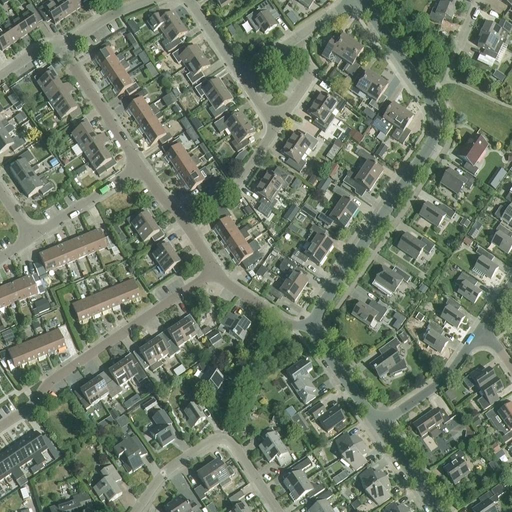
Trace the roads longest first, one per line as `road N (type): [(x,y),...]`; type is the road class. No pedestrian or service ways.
road 1 (unclassified): [(309,325),(436,137),(433,105),(360,0)]
road 2 (residential): [(0,425),(36,401),(46,382),(210,270)]
road 3 (residential): [(277,511),(221,438),(152,482),(130,511)]
road 4 (residential): [(138,164),(72,69),(65,45)]
road 5 (residential): [(377,425),(447,376),(478,332)]
road 6 (residential): [(29,239),(138,164)]
road 7 (residential): [(210,270),(138,164)]
road 8 (unclassified): [(309,325),(377,425)]
